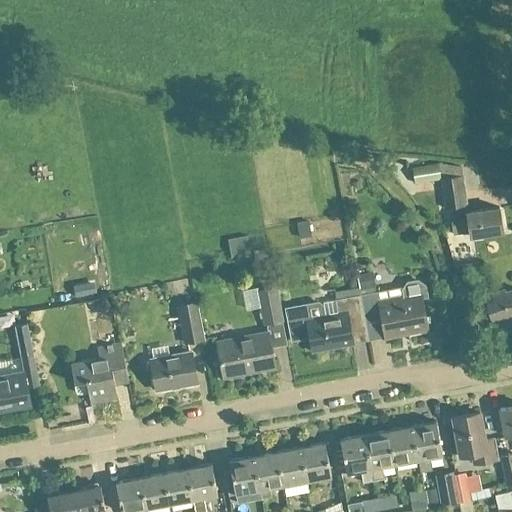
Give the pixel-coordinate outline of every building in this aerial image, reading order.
[(438,163),(414,167),(415,184),(440,180),(443,209),(468,206),(464,175),(463,175),(462,166),(438,162),(438,163)] [(503,231),(499,207),(450,214),(453,234),(470,232),(470,236),(503,231)] [(297,222),(300,238),(312,236),(309,220),(297,222)] [(248,235),(228,239),(232,257),(252,253),(248,235)] [(254,250),(256,260),(271,257),(269,247),(254,250)] [(89,275),(103,274),(102,253),(88,254),(89,275)] [(373,271),(357,274),(359,286),(360,286),(361,289),(376,286),(373,271)] [(378,290),(362,293),(366,318),(382,315),(385,337),(428,329),(422,296),(427,295),(425,285),(418,280),(408,282),(404,288),(405,293),(379,298),(378,290)] [(278,286),(258,290),(264,324),(285,321),(278,286)] [(484,296),(474,299),(478,312),(488,309),(496,333),(511,328),(511,289),(507,291),(506,289),(484,296)] [(366,318),(362,293),(336,298),(338,312),(324,315),(322,305),(319,302),(286,308),(286,307),(285,307),(291,341),(310,338),(312,349),(353,342),(350,321),(366,318)] [(101,316),(112,306),(105,298),(94,308),(101,316)] [(184,344),(205,340),(197,300),(177,304),(184,344)] [(268,331),(217,341),(224,377),(275,367),(268,331)] [(100,358),(72,363),(77,389),(78,392),(82,393),(89,391),(91,402),(118,397),(116,384),(130,381),(123,343),(99,347),(100,358)] [(20,352),(24,372),(27,387),(40,385),(33,349),(20,352)] [(192,352),(151,359),(156,389),(197,382),(192,352)] [(0,411),(30,405),(27,387),(24,372),(0,377),(0,411)] [(511,405),(500,408),(505,435),(511,434),(511,405)] [(480,412),(453,417),(460,456),(473,454),(475,463),(499,458),(495,437),(485,439),(480,412)] [(433,469),(429,456),(443,454),(437,420),(413,425),(419,458),(418,459),(421,472),(433,469)] [(419,458),(413,425),(389,429),(395,463),(418,459),(419,458)] [(395,463),(389,429),(365,434),(373,480),(384,478),(382,465),(395,463)] [(373,480),(365,434),(341,438),(342,448),(347,471),(347,472),(361,469),(363,482),(373,480)] [(301,446),(307,480),(331,475),(325,442),(301,446)] [(307,480),(301,446),(277,451),(284,484),(307,480)] [(337,449),(341,472),(342,472),(347,471),(342,448),(337,449)] [(284,484),(277,451),(254,455),(262,498),(272,496),(270,487),(284,484)] [(511,452),(500,456),(507,486),(511,484),(511,452)] [(262,498),(254,455),(230,460),(236,493),(250,491),(252,500),(262,498)] [(200,511),(207,511),(204,497),(218,495),(213,464),(188,468),(194,499),(196,511),(200,511)] [(194,499),(188,468),(164,473),(170,503),(194,499)] [(456,473),(461,501),(470,500),(466,471),(456,473)] [(461,501),(456,473),(452,473),(452,472),(436,475),(442,505),(461,501)] [(170,503),(164,473),(140,477),(146,508),(170,503)] [(146,508),(140,477),(116,481),(122,511),(136,509),(136,511),(147,511),(146,508)] [(18,478),(0,479),(0,490),(18,489),(18,478)] [(101,511),(106,511),(101,484),(74,490),(78,511),(101,511)] [(437,487),(425,489),(428,506),(440,504),(437,487)] [(492,487),(471,491),(472,499),(494,494),(492,487)] [(425,489),(425,488),(409,491),(413,510),(428,508),(428,506),(425,489)] [(78,511),(74,490),(48,495),(50,511),(78,511)] [(396,494),(377,498),(379,510),(399,506),(396,494)] [(377,498),(362,501),(364,511),(370,511),(379,510),(377,498)]
